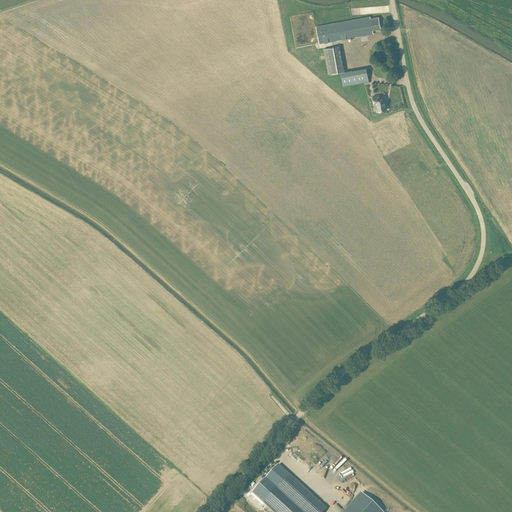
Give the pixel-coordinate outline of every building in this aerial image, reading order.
[(373,34),(370,16),(316,26),(319,44),(373,34)] [(343,70),(338,45),(323,48),(328,73),(343,70)] [(369,81),(366,67),(341,72),(343,86),(369,81)] [(380,98),(379,95),(373,96),(374,104),(376,103),(378,111),(387,110),(385,97),(380,98)] [(303,444),(297,451),(308,460),(313,453),(303,444)] [(323,511),(326,509),(289,476),(264,503),(273,511),(323,511)] [(379,511),(360,494),(344,511),(379,511)]
